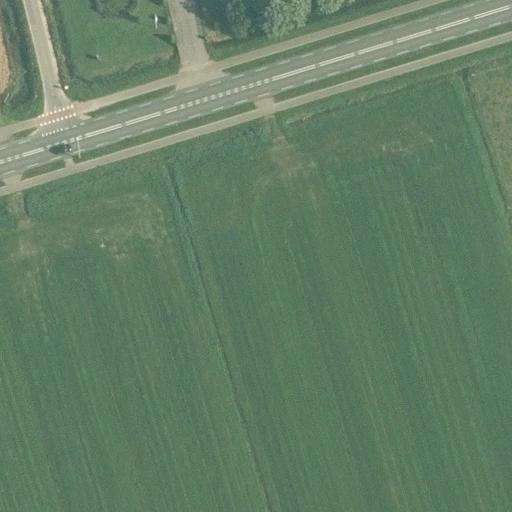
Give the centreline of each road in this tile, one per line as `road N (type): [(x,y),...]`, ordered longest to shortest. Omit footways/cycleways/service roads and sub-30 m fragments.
road 1 (primary): [(63,142),(511,5)]
road 2 (unclassified): [(63,142),(29,0)]
